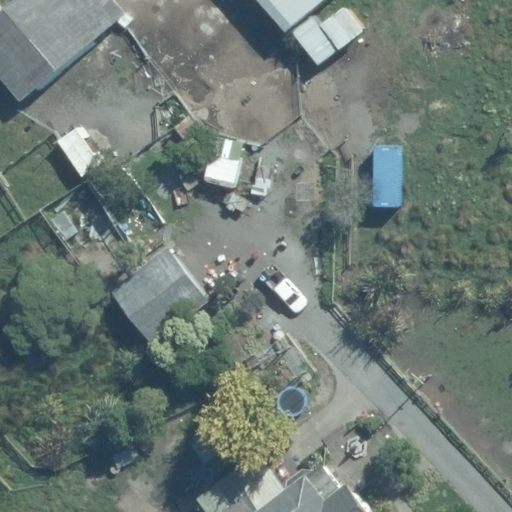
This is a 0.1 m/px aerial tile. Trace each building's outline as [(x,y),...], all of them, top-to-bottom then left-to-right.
[(76,0),(15,0),(0,12),(0,67),(24,95),(103,32),(76,0)] [(269,0),(293,28),(325,0),(269,0)] [(323,14),(302,29),(324,58),(370,23),(353,1),(328,20),(323,14)] [(84,122),(62,138),(96,186),(118,170),(84,122)] [(50,141),(1,173),(29,216),(78,183),(50,141)] [(172,247),(163,254),(120,292),(163,340),(206,303),(214,296),(172,247)] [(282,437),(205,494),(218,511),(378,511),(356,482),(331,501),(308,470),(307,471),(282,437)]
